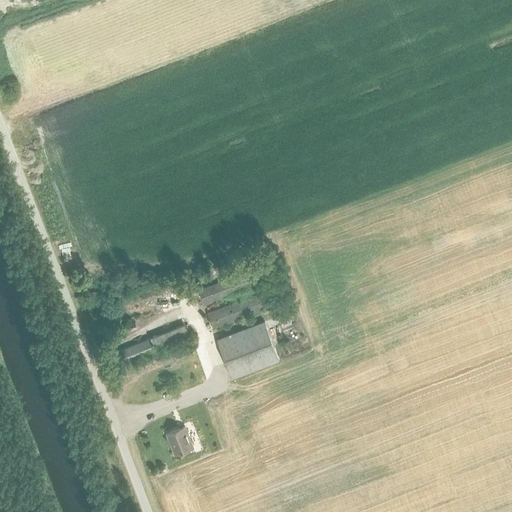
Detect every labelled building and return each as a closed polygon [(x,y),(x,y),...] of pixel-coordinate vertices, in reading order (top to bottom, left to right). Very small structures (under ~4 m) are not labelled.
[(199,289),(204,304),(263,281),(258,267),(199,289)] [(163,297),(160,288),(155,290),(158,298),(163,297)] [(208,312),(213,328),(273,305),(267,290),(208,312)] [(218,339),(232,377),(280,359),(265,321),(218,339)] [(122,327),(123,333),(138,328),(136,322),(122,327)] [(156,351),(150,337),(118,350),(123,364),(156,351)] [(176,455),(193,448),(185,426),(167,433),(176,455)]
